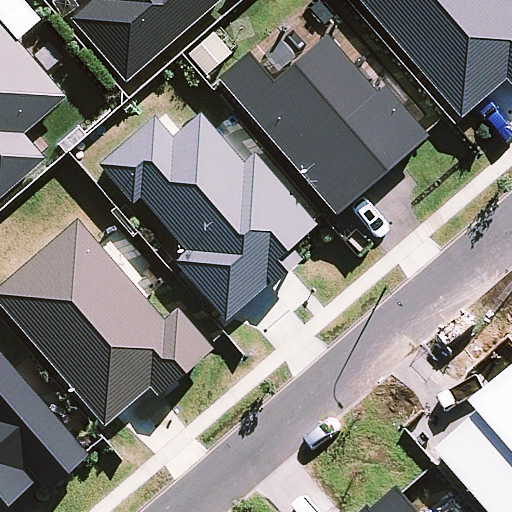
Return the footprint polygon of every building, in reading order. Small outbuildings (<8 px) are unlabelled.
[(124,86),(223,0),(92,0),(94,2),(69,22),(124,86)] [(511,7),(505,0),(354,0),(459,121),(505,83),(511,91),(511,90),(511,7)] [(0,201),(45,163),(23,137),(66,101),(0,24),(0,201)] [(246,51),(213,80),(334,220),(427,140),(384,91),(376,98),(324,37),(272,82),(246,51)] [(183,253),(172,263),(224,323),(268,286),(271,289),(302,263),(291,252),(316,228),(312,223),(253,156),(243,165),(198,115),(172,138),(154,118),(96,167),(130,207),(139,201),(183,253)] [(0,288),(0,311),(103,430),(149,390),(157,399),(211,353),(207,348),(175,312),(162,323),(75,223),(0,288)] [(0,511),(3,511),(36,485),(47,495),(87,458),(85,455),(0,356),(0,511)] [(443,439),(505,511),(511,511),(511,361),(481,388),(491,400),(443,439)] [(434,511),(410,483),(402,474),(356,511),(434,511)]
